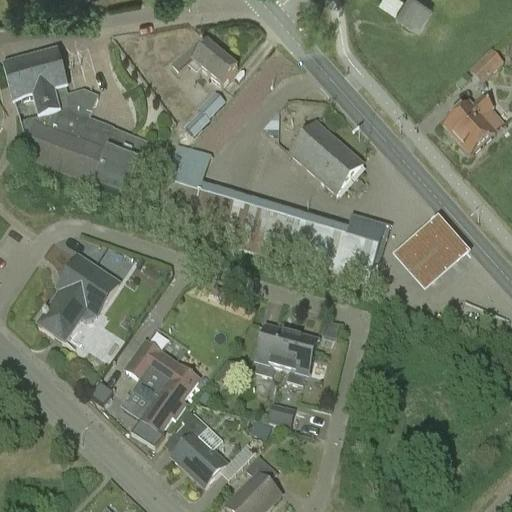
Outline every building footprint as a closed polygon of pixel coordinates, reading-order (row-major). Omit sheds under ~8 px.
[(419,0),(404,0),(404,1),(402,0),(380,0),(379,2),(420,30),(433,9),(419,0)] [(208,50),(203,55),(197,50),(172,72),(181,79),(193,69),(223,93),(238,75),(208,50)] [(503,68),(491,55),(470,75),(482,88),(503,68)] [(66,94),(68,94),(58,59),(6,73),(16,108),(36,102),(41,120),(21,124),(25,145),(19,160),(125,203),(147,148),(113,134),(114,133),(90,123),(99,101),(84,95),(68,100),(66,94)] [(208,124),(225,107),(215,97),(197,115),(199,116),(184,132),(194,142),(210,126),(208,124)] [(470,108),(444,131),(470,160),(496,138),(496,137),(495,136),(483,123),(492,116),(494,113),(483,101),(472,111),(470,108)] [(364,171),(317,129),(290,159),(337,201),(364,171)] [(179,152),(156,227),(369,293),(386,238),(354,228),(349,243),(303,229),(305,221),(205,190),(213,162),(179,152)] [(438,229),(392,269),(424,306),(470,267),(438,229)] [(66,287),(37,331),(64,348),(80,323),(85,326),(92,324),(99,314),(99,315),(117,288),(78,262),(63,285),(66,287)] [(266,332),(261,350),(257,352),(254,362),(257,366),(256,368),(258,368),(255,380),(272,384),(275,372),(282,374),(291,339),(266,332)] [(291,339),(282,374),(289,376),(286,388),(303,392),(306,381),(308,381),(317,346),(291,339)] [(144,347),(125,375),(140,385),(131,397),(150,411),(140,425),(141,425),(160,439),(172,423),(175,425),(186,410),(182,408),(198,385),(144,347)] [(230,367),(216,387),(227,394),(241,374),(230,367)] [(92,385),(84,399),(98,407),(106,393),(92,385)] [(267,429),(289,435),(294,417),(272,411),(267,429)] [(187,447),(173,461),(207,493),(219,480),(228,471),(212,457),(222,446),(208,432),(194,419),(193,420),(184,430),(177,438),(187,447)] [(254,425),(249,439),(266,445),(271,432),(254,425)] [(138,451),(151,465),(161,455),(148,441),(138,451)] [(245,475),(255,484),(227,511),(269,511),(281,501),(268,488),(277,479),(259,461),(245,475)]
